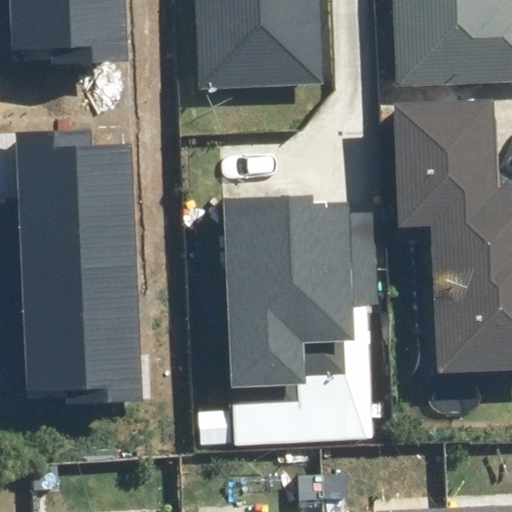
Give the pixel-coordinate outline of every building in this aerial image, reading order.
[(43,53),(117,51),(115,0),(0,0),(2,43),(43,42),(43,53)] [(206,0),(215,92),(333,80),(325,0),(206,0)] [(511,0),(399,0),(402,73),(511,70),(511,0)] [(446,366),(511,362),(511,181),(509,182),(505,93),(397,97),(402,222),(438,221),(446,366)] [(17,122),(27,379),(65,378),(66,395),(140,393),(130,136),(88,138),(87,119),(17,122)] [(214,194),(226,401),(304,396),(302,361),(331,359),(329,332),(343,332),(341,297),(372,295),(367,198),(348,199),(347,187),(214,194)]
